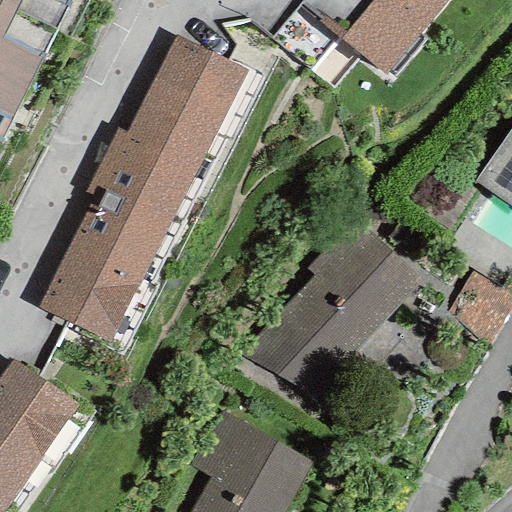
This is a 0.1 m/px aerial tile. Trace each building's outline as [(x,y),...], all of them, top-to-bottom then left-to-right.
[(0,0),(55,30),(69,0),(0,0)] [(0,0),(0,139),(55,30),(0,0)] [(340,39),(384,76),(447,0),(372,0),(345,33),(340,39)] [(318,22),(340,39),(345,33),(323,16),(318,22)] [(108,343),(247,72),(175,36),(125,133),(116,128),(84,192),(94,196),(37,308),(108,343)] [(511,127),(473,181),(511,208),(511,127)] [(447,226),(473,190),(437,165),(411,201),(447,226)] [(313,277),(238,355),(310,401),(419,281),(355,221),(305,270),(313,277)] [(488,347),(511,308),(511,295),(473,274),(449,314),(488,347)] [(0,511),(1,511),(76,406),(12,360),(0,377),(0,511)] [(210,477),(189,511),(281,511),(309,463),(219,412),(188,465),(210,477)]
